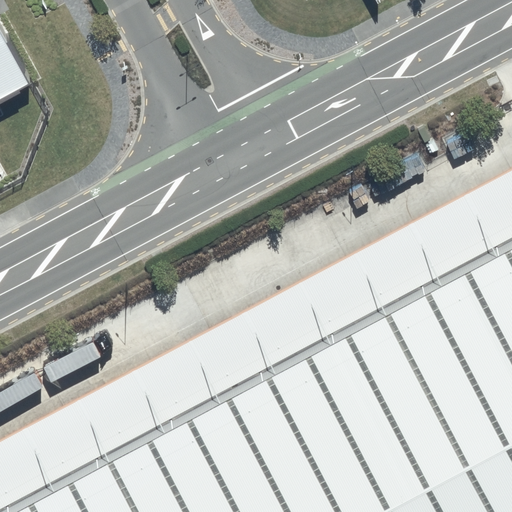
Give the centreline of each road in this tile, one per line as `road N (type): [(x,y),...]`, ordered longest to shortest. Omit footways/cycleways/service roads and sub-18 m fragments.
road 1 (tertiary): [(511,0),(262,130)]
road 2 (tertiary): [(212,156),(0,269)]
road 3 (unclassified): [(212,156),(126,0)]
road 4 (unclassified): [(190,0),(262,130)]
